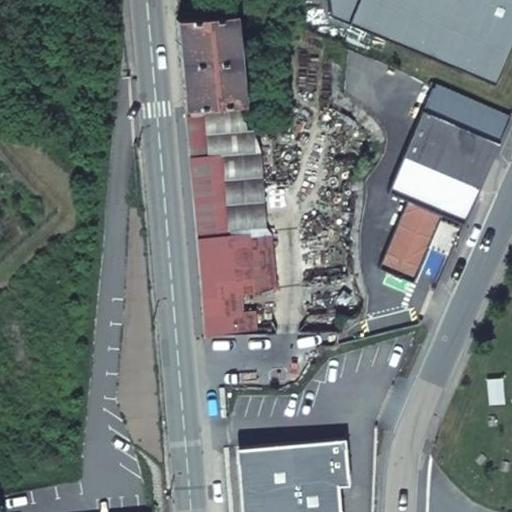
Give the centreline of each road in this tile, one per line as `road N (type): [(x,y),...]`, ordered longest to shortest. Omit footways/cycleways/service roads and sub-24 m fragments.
road 1 (residential): [(147,0),(190,511)]
road 2 (residential): [(511,185),(428,382),(402,460),(400,511)]
